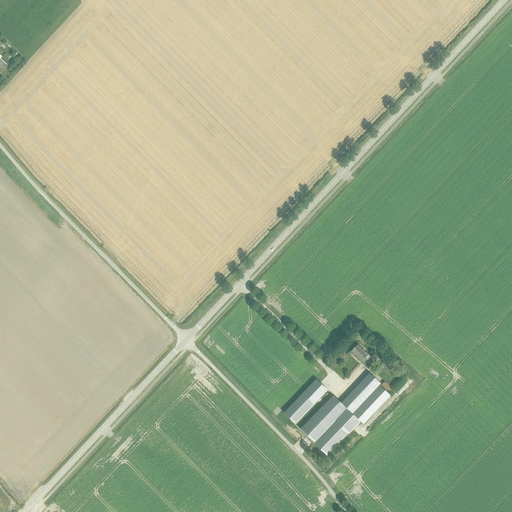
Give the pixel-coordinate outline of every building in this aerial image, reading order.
[(368,361),(371,357),(357,344),(350,352),(361,362),(365,358),(368,361)] [(369,373),(340,403),(360,422),(363,424),(390,396),(379,385),(381,384),(369,373)] [(390,393),(393,389),(385,381),(382,385),(390,393)] [(318,401),(306,390),(284,413),(295,424),(318,401)] [(360,422),(340,403),(333,396),(301,430),(327,455),(348,433),(349,434),(360,422)]
